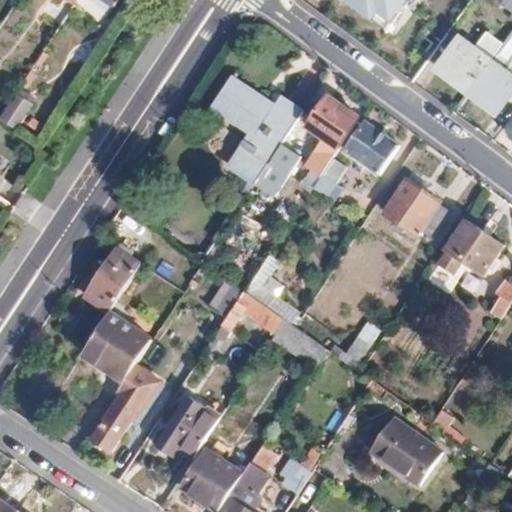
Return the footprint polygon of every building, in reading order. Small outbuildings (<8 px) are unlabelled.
[(99,0),(113,8),(118,0),(99,0)] [(348,0),(392,34),(417,0),(348,0)] [(511,0),(505,0),(501,6),(511,13),(511,0)] [(501,48),(511,33),(511,30),(507,26),(495,42),(501,48)] [(498,53),(469,92),(498,113),(511,93),(511,75),(507,71),(511,63),(511,33),(501,48),(498,53)] [(469,92),(498,53),(484,42),(477,51),(460,39),(438,69),(469,92)] [(30,70),(25,79),(30,83),(36,74),(30,70)] [(256,184),(283,144),(305,111),(283,97),(277,105),(234,77),(213,109),(249,134),(227,169),(254,187),(256,184)] [(16,92),(0,116),(0,118),(16,129),(33,104),(16,92)] [(335,159),(338,154),(335,152),(359,117),(329,97),(307,128),(325,140),(318,150),(323,153),(312,170),(323,177),(323,176),(335,159)] [(366,123),(346,152),(379,175),(399,146),(366,123)] [(301,156),(283,144),(256,184),(275,197),(301,156)] [(335,159),(323,176),(336,184),(347,168),(335,159)] [(323,177),(312,170),(302,185),(312,192),(323,177)] [(441,201),(409,179),(386,215),(398,223),(395,228),(404,233),(407,228),(418,235),(421,231),(433,240),(451,213),(439,204),(441,201)] [(506,246),(467,220),(446,251),(448,253),(439,266),(454,277),(464,263),(485,277),(506,246)] [(226,252),(216,245),(207,257),(217,264),(226,252)] [(111,312),(142,265),(118,249),(85,298),(101,308),(109,314),(111,312)] [(270,256),(246,292),(255,298),(262,288),(268,279),(269,280),(271,279),(281,264),(270,256)] [(268,279),(262,288),(275,297),(282,287),(271,279),(269,280),(268,279)] [(246,292),(228,280),(210,307),(228,319),(246,292)] [(511,303),(511,302),(511,284),(506,280),(497,294),(511,303)] [(262,288),(255,298),(282,317),(289,307),(275,297),(262,288)] [(282,317),(255,298),(246,292),(228,319),(223,327),(231,333),(244,314),(276,335),(286,320),(282,317)] [(101,308),(90,324),(99,330),(109,314),(101,308)] [(91,342),(82,355),(124,384),(128,377),(137,365),(145,351),(152,340),(111,312),(109,314),(99,330),(91,342)] [(77,332),(91,342),(99,330),(90,324),(85,320),(77,332)] [(276,335),(273,340),(315,368),(320,361),(327,349),(286,320),(276,335)] [(380,331),(367,322),(346,353),(359,362),(380,331)] [(225,342),(231,333),(223,327),(217,336),(225,342)] [(327,349),(320,361),(366,391),(373,381),(327,349)] [(161,381),(137,365),(128,377),(124,384),(119,391),(117,395),(121,398),(92,440),(112,453),(161,381)] [(194,459),(220,419),(190,399),(159,444),(173,454),(177,448),(194,459)] [(240,438),(248,422),(231,414),(223,431),(240,438)] [(444,453),(394,418),(370,452),(420,488),(444,453)] [(244,474),(230,495),(233,497),(222,511),(255,511),(254,511),(258,505),(253,501),(270,476),(264,472),(276,454),(263,445),(244,474)] [(219,511),(230,495),(244,474),(207,449),(181,487),(217,511),(219,511)] [(283,483),(299,494),(313,472),(310,470),(320,453),(313,449),(302,465),(292,458),(281,474),(286,478),(283,483)] [(511,460),(505,456),(497,468),(502,472),(511,479),(511,460)] [(490,464),(464,502),(475,509),(484,494),(487,496),(502,472),(497,468),(490,464)] [(20,511),(5,501),(0,507),(0,511),(20,511)]
